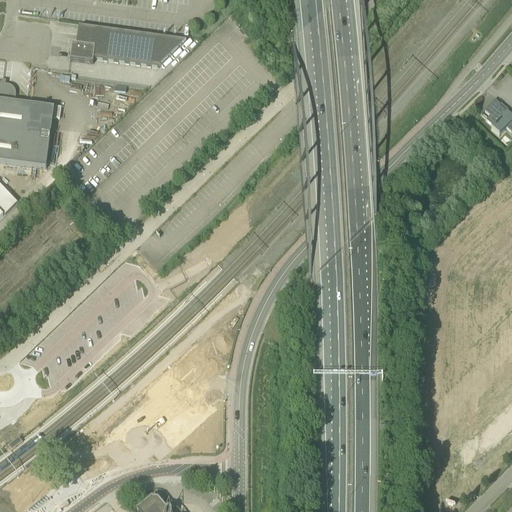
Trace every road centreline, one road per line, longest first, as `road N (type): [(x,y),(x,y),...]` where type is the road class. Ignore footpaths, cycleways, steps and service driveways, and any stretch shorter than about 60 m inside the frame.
road 1 (tertiary): [(238,469),(244,358),(285,270),(511,41)]
road 2 (motorway): [(314,0),(335,253),(338,511)]
road 3 (motorway): [(361,511),(356,233),(337,0)]
road 4 (unknown): [(83,121),(84,100),(37,86),(35,56),(150,81)]
road 5 (unclassified): [(238,469),(136,475),(73,511)]
road 6 (unclassified): [(125,250),(10,362)]
